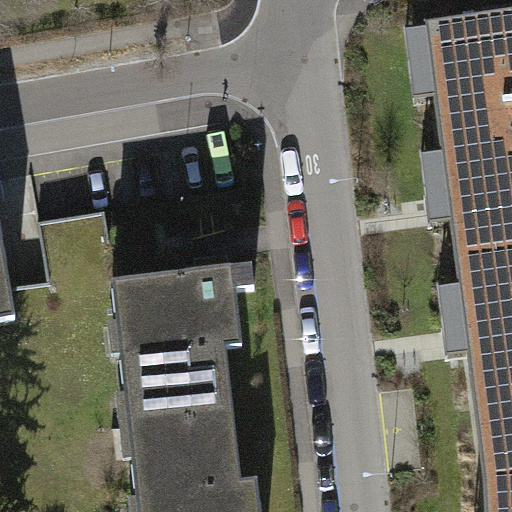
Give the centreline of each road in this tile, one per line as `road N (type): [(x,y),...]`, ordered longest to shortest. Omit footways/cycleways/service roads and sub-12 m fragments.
road 1 (residential): [(298,55),(354,511)]
road 2 (residential): [(298,55),(0,107)]
